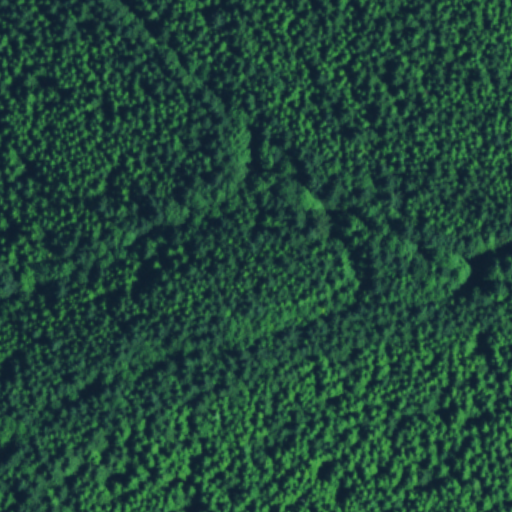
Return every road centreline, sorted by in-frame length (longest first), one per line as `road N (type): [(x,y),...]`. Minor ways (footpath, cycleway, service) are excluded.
road 1 (track): [(0,452),(107,381),(354,308),(363,271),(317,203)]
road 2 (track): [(252,142),(249,167),(230,197),(72,271),(0,294)]
road 3 (track): [(252,142),(317,203),(460,257),(511,240)]
road 4 (track): [(126,0),(252,142)]
road 5 (track): [(354,308),(452,296),(468,285),(487,250)]
